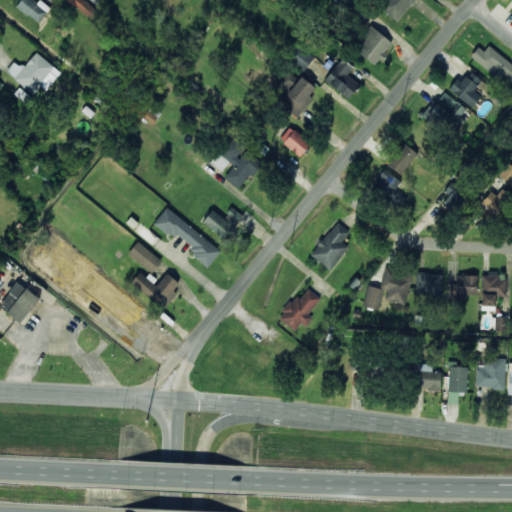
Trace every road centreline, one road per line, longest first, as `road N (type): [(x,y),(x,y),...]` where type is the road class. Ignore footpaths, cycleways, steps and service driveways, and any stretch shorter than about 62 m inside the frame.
road 1 (secondary): [(511,434),(0,391)]
road 2 (tertiary): [(196,343),(474,0)]
road 3 (motorway): [(511,484),(253,482)]
road 4 (residential): [(511,246),(421,242),(396,233),(329,179)]
road 5 (motorway): [(253,482),(114,475)]
road 6 (secondary): [(255,408),(213,429),(202,449),(198,511)]
